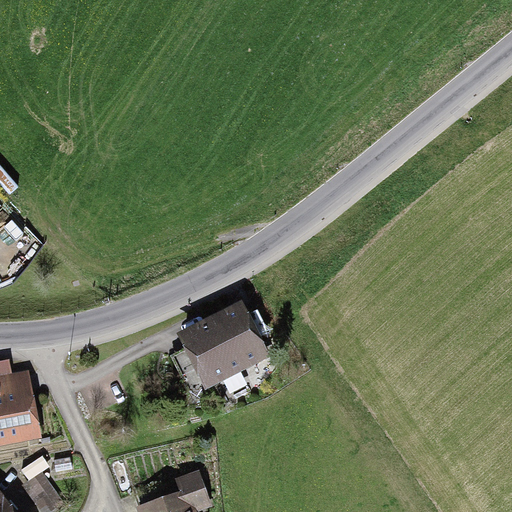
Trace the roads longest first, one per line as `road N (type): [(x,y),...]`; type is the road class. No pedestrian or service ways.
road 1 (unclassified): [(511,44),(265,240),(137,307),(40,330)]
road 2 (unclassified): [(40,330),(115,511)]
